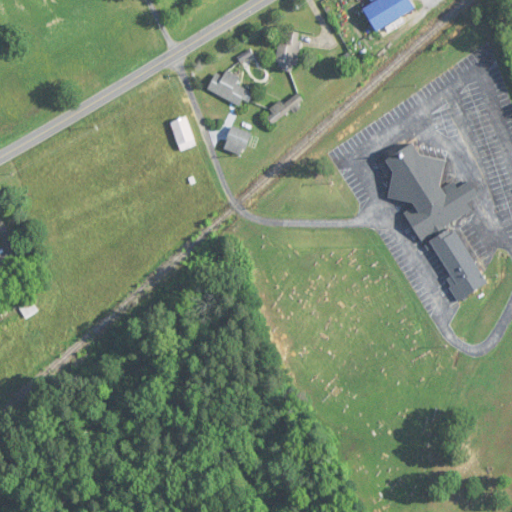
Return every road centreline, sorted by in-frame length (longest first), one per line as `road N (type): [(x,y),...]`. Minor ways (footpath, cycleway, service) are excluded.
road 1 (residential): [(177,55),(256,223),(387,219)]
road 2 (secondary): [(0,156),(268,0)]
